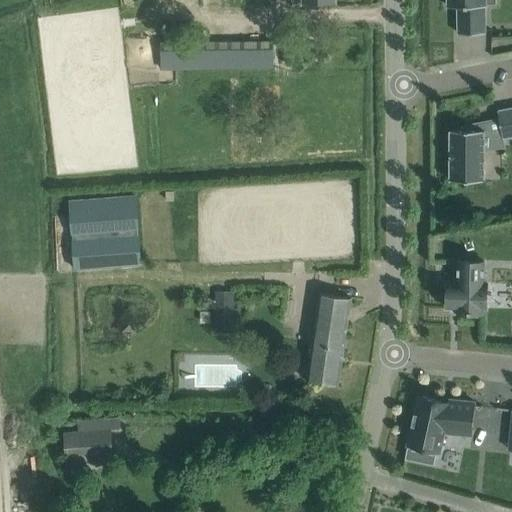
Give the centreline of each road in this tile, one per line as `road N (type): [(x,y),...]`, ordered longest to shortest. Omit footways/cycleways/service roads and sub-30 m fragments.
road 1 (unclassified): [(387,350),(394,87)]
road 2 (unclassified): [(350,511),(387,350)]
road 3 (residential): [(511,367),(387,350)]
road 4 (residential): [(394,87),(511,65)]
